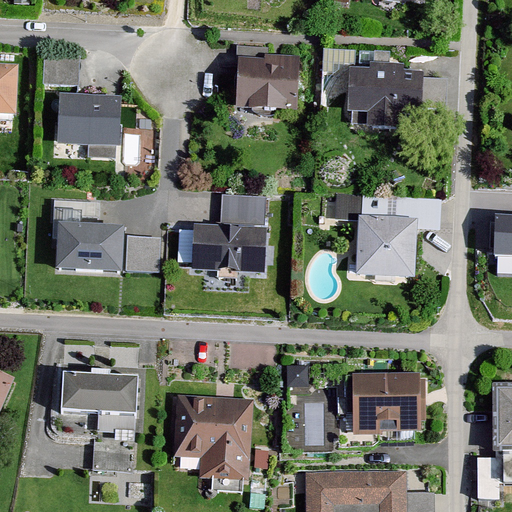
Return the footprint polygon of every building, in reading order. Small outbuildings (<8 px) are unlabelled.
[(298,66),(239,63),(236,112),(296,115),(298,66)] [(22,74),(0,73),(0,122),(20,123),(22,74)] [(442,79),(349,77),(348,125),(372,126),(372,134),(401,135),(401,119),(442,120),(442,79)] [(124,102),(52,101),(52,149),(123,150),(124,102)] [(60,204),(60,226),(58,273),(125,275),(126,230),(102,229),(103,205),(60,204)] [(363,204),(362,222),(359,282),(419,285),(421,235),(440,236),(441,208),(363,204)] [(264,280),(268,208),(220,205),(219,231),(191,230),(189,276),(264,280)] [(511,215),(495,215),(494,253),(511,254),(511,215)] [(128,238),(128,274),(163,274),(163,239),(128,238)] [(0,418),(15,383),(0,376),(0,418)] [(144,379),(65,379),(66,423),(145,423),(144,379)] [(428,381),(359,382),(360,436),(429,435),(428,381)] [(511,389),(498,390),(501,461),(479,462),(480,493),(511,491),(511,389)] [(256,404),(171,402),(170,464),(206,464),(205,488),(254,489),(256,404)] [(408,511),(408,476),(305,477),(305,511),(367,511),(382,511),(381,511),(408,511)]
